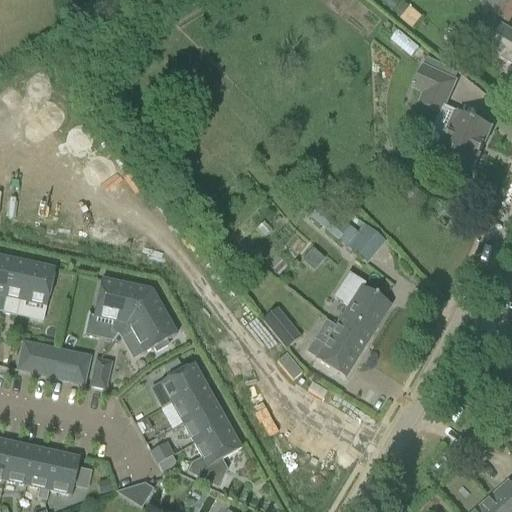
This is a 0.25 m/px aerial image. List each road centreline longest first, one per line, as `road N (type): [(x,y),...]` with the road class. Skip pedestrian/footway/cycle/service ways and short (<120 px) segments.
road 1 (unclassified): [(352,511),(425,389),(511,207)]
road 2 (residential): [(0,407),(118,434),(141,485)]
